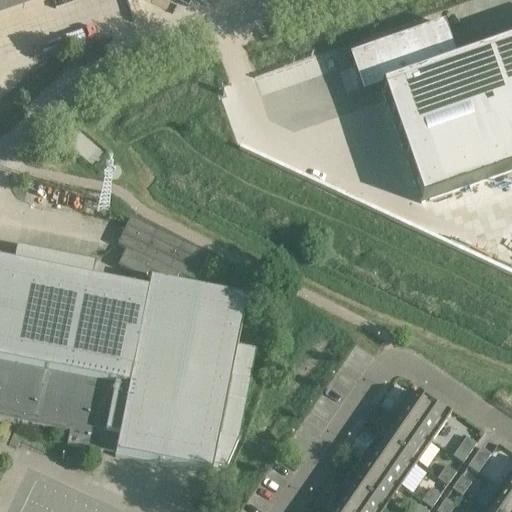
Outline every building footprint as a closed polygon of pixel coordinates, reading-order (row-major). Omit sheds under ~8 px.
[(0,0),(0,17),(49,0),(0,0)] [(511,45),(456,65),(443,28),(349,61),(362,99),(381,92),(421,206),(511,174),(511,45)] [(205,260),(128,220),(114,247),(122,251),(114,268),(140,281),(144,273),(170,286),(174,278),(191,287),(205,260)] [(0,420),(12,423),(18,424),(69,434),(67,447),(103,454),(115,457),(115,459),(211,478),(213,468),(220,470),(226,471),(238,443),(238,442),(247,399),(250,384),(256,352),(237,349),(246,303),(192,292),(149,283),(147,294),(92,282),(95,264),(16,248),(13,267),(0,264),(0,420)] [(416,398),(408,392),(392,415),(431,442),(451,414),(420,393),(416,398)] [(431,442),(392,415),(376,438),(415,465),(431,442)] [(415,465),(376,438),(360,461),(400,488),(415,465)] [(476,446),(465,439),(452,458),(462,466),(476,446)] [(481,449),(467,469),(477,475),(491,456),(481,449)] [(400,488),(360,461),(345,484),(384,511),(400,488)] [(447,489),(456,476),(446,468),(436,482),(447,489)] [(511,471),(500,489),(511,497),(511,471)] [(462,499),(471,486),(461,479),(452,492),(462,499)] [(383,511),(384,511),(345,484),(329,507),(336,511),(383,511)] [(511,511),(511,497),(500,489),(484,511),(483,511),(511,511)] [(431,511),(440,498),(430,491),(420,505),(431,511)] [(453,511),(455,509),(445,502),(437,511),(453,511)]
